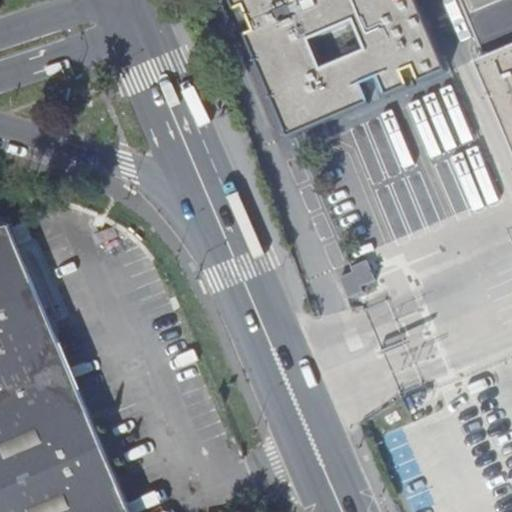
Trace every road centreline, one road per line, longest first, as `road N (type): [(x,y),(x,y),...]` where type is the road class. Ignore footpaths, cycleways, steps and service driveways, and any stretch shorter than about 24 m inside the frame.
road 1 (secondary): [(209,199),(340,511)]
road 2 (secondary): [(0,124),(209,199)]
road 3 (secondary): [(129,11),(209,199)]
road 4 (secondary): [(0,77),(110,38),(129,11)]
road 5 (secondary): [(129,11),(68,15),(0,36)]
